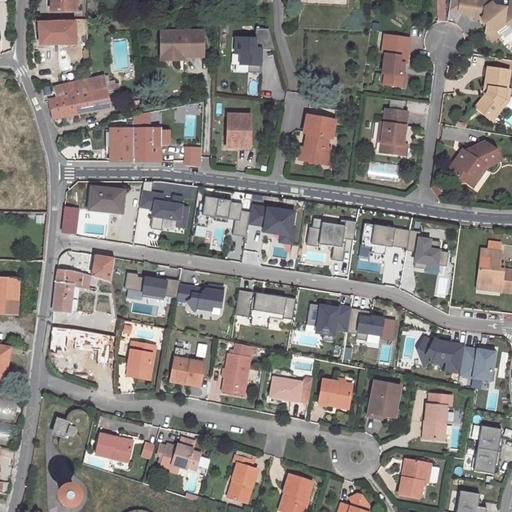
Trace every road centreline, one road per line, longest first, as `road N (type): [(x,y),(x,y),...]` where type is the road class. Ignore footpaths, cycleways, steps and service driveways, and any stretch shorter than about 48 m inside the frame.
road 1 (residential): [(51,238),(384,291),(442,319),(511,328)]
road 2 (residential): [(355,453),(214,419),(110,406),(38,380)]
road 3 (tertiary): [(273,186),(149,168),(54,166)]
road 4 (residential): [(419,207),(445,37)]
road 5 (tertiary): [(419,207),(273,186)]
road 6 (tertiary): [(38,380),(51,238)]
road 7 (tertiary): [(12,511),(38,380)]
